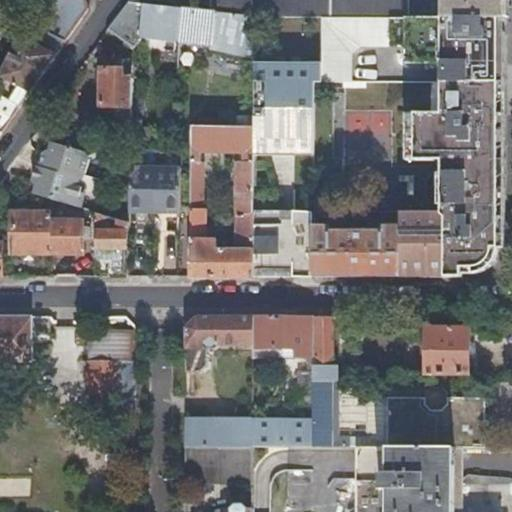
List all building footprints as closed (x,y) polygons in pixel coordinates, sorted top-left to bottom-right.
[(83,0),(16,0),(16,2),(59,4),(38,45),(16,34),(0,66),(0,76),(28,90),(86,7),(83,0)] [(320,16),(408,16),(408,0),(208,0),(207,9),(214,10),(231,12),(253,14),(253,16),(320,16)] [(504,0),(442,0),(442,16),(504,17),(504,0)] [(139,36),(178,40),(181,7),(162,5),(142,2),(128,1),(107,28),(131,48),(139,38),(139,36)] [(209,46),(253,55),(253,43),(253,16),(253,14),(231,12),(214,10),(207,9),(181,7),(178,40),(209,44),(209,46)] [(320,61),(320,80),(351,80),(351,52),(360,44),(405,44),(405,61),(441,62),(441,80),(504,80),(504,17),(442,16),(408,16),(320,16),(320,61)] [(320,61),(253,62),(252,125),(252,128),(252,151),(313,152),(313,128),(313,127),(313,80),(320,80),(320,61)] [(130,116),(131,68),(101,67),(100,104),(115,105),(115,116),(130,116)] [(0,129),(0,130),(13,112),(28,90),(0,76),(0,129)] [(472,272),(483,271),(486,269),(492,264),(495,261),(496,257),(496,251),(496,244),(504,244),(504,231),(504,80),(441,80),(441,114),(405,114),(404,158),(441,158),(441,181),(426,181),(426,207),(440,207),(440,211),(400,210),(400,225),(400,275),(461,275),(461,272),(472,272)] [(252,128),(252,125),(191,124),(187,275),(252,275),(252,258),(252,234),(252,214),(252,151),(252,128)] [(34,194),(40,195),(52,199),(83,207),(87,194),(75,190),(78,179),(79,178),(79,179),(86,175),(91,159),(87,152),(52,142),(50,150),(44,152),(40,166),(37,165),(33,180),(36,186),(34,194)] [(180,211),(181,166),(129,165),(128,210),(180,211)] [(11,253),(51,253),(52,219),(52,199),(40,195),(47,211),(11,210),(11,253)] [(93,246),(128,246),(128,227),(128,220),(123,219),(122,225),(116,224),(116,229),(103,229),(103,224),(105,224),(106,214),(93,210),(93,246)] [(368,222),(368,210),(344,210),(344,222),(368,222)] [(252,258),(252,275),(293,275),(312,275),(313,258),(313,253),(313,225),(313,224),(313,212),(293,212),(293,219),(283,219),(283,214),(252,214),(252,234),(252,258)] [(52,219),(51,253),(83,253),(82,219),(52,219)] [(400,275),(400,225),(382,225),(381,231),(330,230),(330,225),(313,225),(313,253),(313,258),(312,275),(400,275)] [(110,275),(127,275),(128,252),(128,246),(93,246),(93,255),(111,255),(110,275)] [(30,318),(30,315),(0,315),(0,361),(30,361),(31,336),(48,336),(48,317),(30,318)] [(251,315),(195,315),(185,325),(185,374),(201,374),(204,371),(204,346),(215,346),(216,342),(251,343),(251,315)] [(311,315),(251,315),(251,343),(251,347),(251,354),(285,354),(285,348),(293,349),(293,355),(305,355),(305,367),(311,367),(311,315)] [(333,315),(311,315),(311,367),(311,373),(311,379),(330,379),(330,364),(333,364),(333,315)] [(424,371),(467,371),(467,326),(424,326),(424,371)] [(89,327),(88,359),(131,359),(131,328),(89,327)] [(115,402),(116,360),(88,361),(88,402),(102,402),(115,402)] [(135,402),(135,360),(116,360),(115,402),(135,402)] [(311,373),(311,367),(305,367),(300,367),(300,399),(311,400),(311,399),(311,379),(311,373)] [(330,379),(311,379),(311,399),(311,400),(311,417),(311,444),(335,444),(335,414),(330,414),(330,379)] [(384,395),(384,444),(452,444),(461,444),(485,444),(485,395),(384,395)] [(115,402),(102,402),(102,423),(113,444),(134,444),(135,402),(115,402)] [(251,417),(185,416),(184,430),(184,445),(223,445),(251,445),(251,443),(251,421),(251,417)] [(311,417),(251,417),(251,421),(251,443),(311,444),(311,417)] [(461,511),(461,496),(461,444),(452,444),(384,444),(355,444),(354,511),(461,511)] [(223,445),(184,445),(184,464),(223,465),(223,445)] [(251,445),(223,445),(223,465),(251,465),(251,445)] [(501,511),(502,496),(461,496),(461,511),(501,511)] [(250,511),(251,506),(245,506),(240,502),(234,502),(230,506),(229,511),(250,511)]
